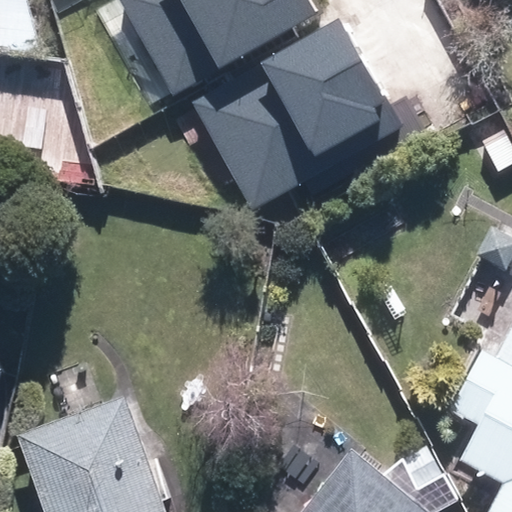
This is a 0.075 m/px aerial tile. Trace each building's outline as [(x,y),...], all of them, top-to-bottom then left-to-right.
[(0,0),(0,51),(31,55),(18,0),(0,0)] [(119,0),(175,96),(316,16),(306,0),(119,0)] [(400,127),(337,17),(189,101),(253,211),(400,127)] [(511,139),(493,149),(507,176),(511,173),(511,139)] [(511,511),(511,318),(491,358),(477,352),(448,409),(475,423),(455,459),(501,482),(485,511),(511,511)] [(32,438),(60,511),(186,511),(144,397),(32,438)] [(430,511),(356,454),(310,511),(430,511)]
